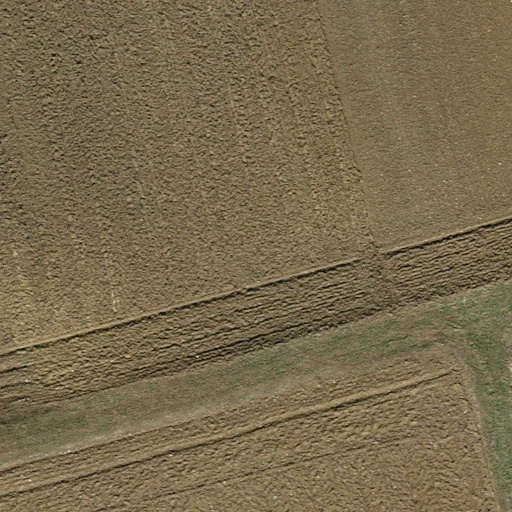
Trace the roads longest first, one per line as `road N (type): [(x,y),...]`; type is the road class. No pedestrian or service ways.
road 1 (track): [(0,483),(447,348)]
road 2 (track): [(511,322),(447,348),(495,511)]
